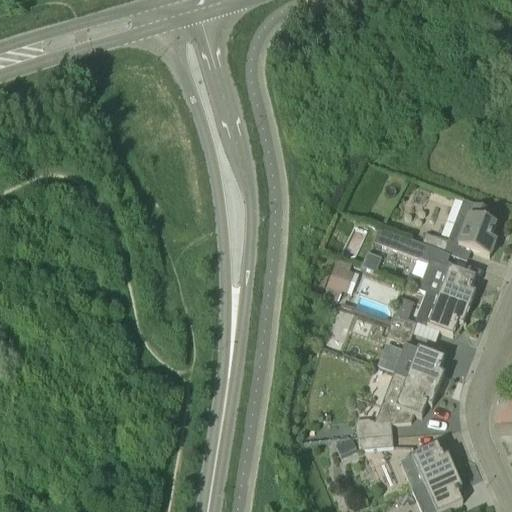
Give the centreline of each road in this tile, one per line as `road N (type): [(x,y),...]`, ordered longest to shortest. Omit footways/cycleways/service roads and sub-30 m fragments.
road 1 (tertiary): [(207,511),(238,246),(220,125),(183,7)]
road 2 (residential): [(511,506),(494,466),(488,399),(511,314)]
road 3 (tertiary): [(0,62),(183,7)]
